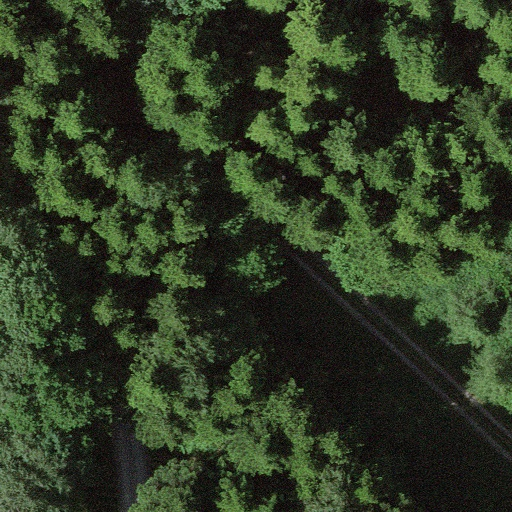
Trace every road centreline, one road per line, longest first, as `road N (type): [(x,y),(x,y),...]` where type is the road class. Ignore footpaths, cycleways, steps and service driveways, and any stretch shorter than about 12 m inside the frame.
road 1 (track): [(38,0),(266,221),(511,441)]
road 2 (track): [(135,511),(134,466),(95,310),(0,92)]
